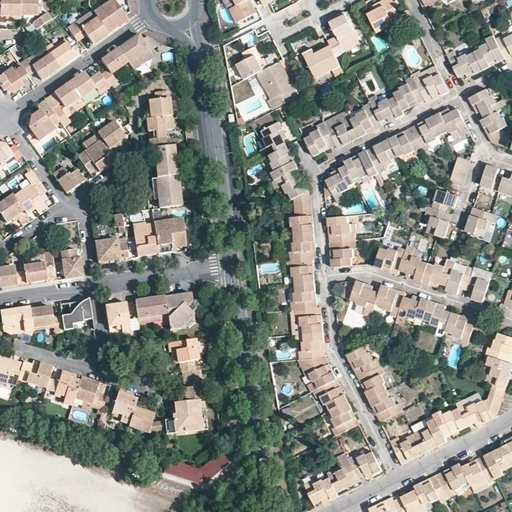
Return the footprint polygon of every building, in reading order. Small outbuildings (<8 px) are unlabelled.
[(0,0),(0,15),(11,16),(11,18),(20,19),(20,14),(20,0),(0,0)] [(37,0),(20,0),(20,14),(37,15),(38,2),(37,0)] [(116,24),(125,18),(123,16),(111,0),(109,0),(92,12),(95,17),(105,32),(116,24)] [(234,0),(237,5),(230,9),(237,23),(257,13),(251,1),(250,0),(234,0)] [(378,34),(394,25),(392,20),(400,16),(395,8),(400,5),(397,0),(384,0),(382,1),(384,5),(377,10),(367,15),(374,26),(370,28),(373,33),(376,31),(378,34)] [(377,10),(384,5),(382,1),(378,4),(374,6),(377,10)] [(414,23),(408,11),(400,16),(405,27),(414,23)] [(40,27),(51,19),(47,12),(43,15),(37,19),(34,21),(39,28),(40,27)] [(359,41),(344,13),(329,21),(335,33),(337,37),(328,41),(331,47),(334,54),(343,49),(359,41)] [(65,27),(76,42),(86,35),(89,39),(92,37),(95,41),(106,33),(105,32),(95,17),(80,27),(75,20),(65,27)] [(40,27),(39,28),(33,32),(35,35),(42,30),(40,27)] [(151,55),(140,40),(136,34),(126,41),(116,48),(117,49),(127,62),(131,69),(151,55)] [(505,59),(507,63),(511,60),(511,35),(504,39),(503,36),(495,40),(505,59)] [(481,50),(475,53),(483,70),(493,65),(505,59),(495,40),(494,36),(487,39),(489,43),(480,48),(481,50)] [(55,49),(66,41),(64,38),(53,46),(55,49)] [(48,54),(58,68),(68,61),(76,55),(66,41),(55,49),(53,46),(51,43),(44,48),(48,54)] [(360,45),(359,41),(343,49),(345,53),(360,45)] [(316,52),(330,46),(328,42),(314,48),(316,52)] [(259,73),(264,71),(259,61),(256,55),(259,54),(255,47),(243,53),(247,60),(237,65),(245,80),(259,73)] [(334,54),(331,47),(319,52),(315,54),(306,59),(316,78),(340,66),(334,54)] [(127,62),(117,49),(107,56),(101,60),(107,70),(99,75),(107,87),(115,81),(110,74),(127,62)] [(455,51),(447,55),(459,78),(466,75),(468,78),(471,76),(483,70),(475,53),(468,57),(467,55),(459,58),(455,51)] [(26,59),(18,64),(26,75),(34,70),(41,80),(46,77),(58,69),(58,68),(48,54),(31,66),(26,59)] [(262,60),(259,61),(264,71),(269,68),(264,59),(262,60)] [(288,76),(281,62),(269,68),(264,71),(259,73),(259,75),(266,88),(272,100),(268,102),(273,110),(299,97),(288,76)] [(174,63),(166,64),(167,73),(174,72),(174,63)] [(26,75),(18,64),(0,76),(0,82),(6,92),(10,93),(22,84),(19,80),(26,75)] [(450,92),(440,74),(434,77),(433,76),(425,80),(420,71),(413,75),(414,77),(425,101),(427,104),(436,99),(450,92)] [(107,87),(99,75),(91,81),(84,72),(79,76),(68,83),(68,84),(79,100),(95,88),(99,93),(107,87)] [(262,90),(266,88),(259,75),(256,77),(262,90)] [(396,97),(403,112),(416,105),(425,101),(414,77),(407,81),(409,84),(400,88),(401,90),(395,94),(396,97)] [(79,100),(68,84),(56,92),(44,101),(57,120),(59,122),(62,128),(71,122),(68,118),(64,110),(79,100)] [(146,100),(149,118),(170,116),(167,90),(152,92),(153,99),(146,100)] [(491,96),(487,90),(470,99),(477,113),(481,112),(483,116),(485,119),(499,112),(508,108),(503,100),(497,103),(493,95),(491,96)] [(388,119),(390,123),(400,117),(405,115),(403,112),(396,97),(389,100),(388,99),(380,103),(376,96),(369,99),(371,103),(381,123),(388,119)] [(84,107),(79,100),(64,110),(68,118),(84,107)] [(57,120),(44,101),(38,105),(37,106),(41,111),(33,117),(30,127),(35,133),(41,142),(55,132),(52,127),(59,122),(57,120)] [(359,117),(352,120),(360,138),(373,131),(383,127),(381,123),(371,103),(364,107),(366,110),(357,115),(359,117)] [(463,136),(470,132),(458,109),(451,112),(449,109),(443,112),(434,117),(443,135),(450,131),(451,133),(459,129),(463,136)] [(507,148),(511,134),(501,130),(508,127),(503,118),(502,118),(499,112),(485,119),(481,121),(488,134),(492,143),(507,148)] [(260,128),(274,123),(271,114),(256,120),(260,128)] [(154,148),(167,146),(166,136),(165,129),(173,128),(171,116),(170,116),(149,118),(146,119),(148,138),(153,138),(154,148)] [(436,138),(443,135),(434,117),(422,123),(412,128),(424,151),(431,147),(429,144),(437,139),(436,138)] [(332,119),(325,123),(336,146),(338,149),(350,143),(360,138),(352,120),(337,128),(332,119)] [(114,120),(96,132),(100,138),(110,151),(116,146),(114,144),(119,140),(125,136),(114,120)] [(261,151),(264,158),(270,155),(287,146),(284,140),(288,138),(285,131),(280,122),(262,132),(265,138),(263,138),(267,148),(261,151)] [(336,146),(325,123),(318,126),(319,129),(311,134),(312,136),(305,139),(314,157),(326,151),(336,146)] [(416,155),(424,151),(412,128),(400,134),(390,140),(399,157),(405,154),(406,155),(414,152),(416,155)] [(58,136),(55,132),(41,142),(34,133),(33,134),(27,137),(34,146),(38,148),(43,147),(58,136)] [(100,138),(96,132),(83,142),(86,148),(100,138)] [(86,148),(76,155),(84,166),(92,160),(98,169),(99,171),(116,159),(110,151),(100,138),(86,148)] [(399,157),(390,140),(377,146),(368,151),(379,174),(386,170),(385,166),(392,163),(391,161),(399,157)] [(0,145),(0,165),(2,169),(14,161),(4,147),(0,145)] [(156,178),(179,175),(175,145),(167,146),(154,148),(153,148),(156,178)] [(292,155),(287,146),(270,155),(273,162),(271,163),(275,172),(272,173),(276,181),(295,171),(299,169),(292,155)] [(379,174),(368,151),(355,157),(345,162),(347,166),(354,180),(361,176),(362,178),(370,174),(371,177),(379,174)] [(472,161),(470,160),(459,157),(457,165),(469,169),(472,161)] [(84,166),(90,175),(98,169),(92,160),(84,166)] [(63,165),(51,173),(65,192),(83,179),(76,169),(70,174),(63,165)] [(466,178),(469,169),(457,165),(454,173),(466,178)] [(481,186),(500,192),(504,178),(501,177),(497,176),(500,169),(488,165),(487,167),(481,186)] [(354,180),(347,166),(334,172),(331,174),(333,177),(326,181),(338,205),(346,201),(342,193),(350,189),(349,187),(356,183),(354,180)] [(46,191),(30,169),(25,173),(31,183),(40,195),(46,191)] [(294,199),(311,191),(304,179),(302,176),(298,178),(295,171),(276,181),(272,182),(276,190),(283,187),(287,194),(289,193),(293,200),(294,199)] [(454,173),(451,180),(464,185),(466,178),(454,173)] [(160,208),(182,205),(179,175),(156,178),(159,199),(160,208)] [(511,196),(511,176),(511,180),(509,179),(504,178),(500,192),(511,196)] [(40,195),(31,183),(12,196),(25,214),(35,207),(38,211),(46,204),(40,195)] [(438,189),(432,208),(446,213),(448,209),(448,206),(455,208),(459,197),(447,192),(438,189)] [(313,214),(311,191),(294,199),(296,217),(291,218),(292,227),(294,227),(295,235),(314,233),(313,214)] [(21,222),(28,218),(25,214),(12,196),(11,194),(0,201),(0,211),(7,221),(12,217),(16,215),(18,218),(21,222)] [(427,233),(437,236),(445,239),(451,223),(453,215),(446,213),(432,208),(428,207),(426,215),(429,216),(426,225),(429,226),(427,233)] [(492,214),(474,207),(470,219),(467,228),(466,232),(483,238),(484,237),(486,231),(489,231),(492,223),(495,224),(498,216),(492,214)] [(115,215),(113,227),(121,228),(123,217),(115,215)] [(347,216),(328,218),(330,232),(331,243),(356,241),(355,233),(351,233),(350,224),(348,224),(347,216)] [(157,252),(157,254),(175,252),(175,248),(174,241),(180,240),(184,234),(182,217),(152,221),(152,224),(157,252)] [(138,254),(157,252),(152,224),(146,225),(133,227),(138,254)] [(316,245),(314,233),(295,235),(295,242),(293,243),(294,252),(291,252),(291,260),(313,258),(317,258),(316,245)] [(174,241),(175,248),(186,246),(184,234),(180,240),(174,241)] [(118,238),(104,240),(103,238),(94,239),(98,263),(107,262),(107,259),(121,257),(127,256),(124,241),(119,242),(118,238)] [(356,241),(331,243),(332,256),(333,267),(352,266),(351,258),(353,258),(353,249),(356,249),(356,241)] [(408,273),(406,277),(422,283),(428,264),(421,262),(422,260),(413,257),(416,249),(408,247),(406,251),(400,271),(405,272),(408,273)] [(381,248),(375,267),(385,270),(398,275),(400,271),(406,251),(399,248),(398,252),(389,249),(388,251),(381,248)] [(61,251),(65,279),(81,277),(78,255),(76,255),(75,249),(61,251)] [(52,279),(54,278),(50,250),(41,252),(43,262),(22,265),(23,270),(25,282),(25,283),(46,280),(46,282),(49,281),(52,281),(52,279)] [(313,258),(291,260),(288,261),(288,269),(291,268),(292,269),(293,277),(295,277),(296,285),(316,283),(315,273),(313,258)] [(428,264),(422,283),(439,288),(440,284),(443,285),(448,287),(453,270),(456,263),(447,260),(445,267),(436,264),(435,267),(428,264)] [(474,269),(456,263),(453,270),(472,276),(474,269)] [(0,267),(0,284),(1,289),(15,287),(18,286),(17,284),(25,282),(23,270),(16,271),(15,265),(0,267)] [(448,287),(447,291),(458,294),(460,288),(463,289),(467,290),(472,276),(453,270),(448,287)] [(472,276),(467,290),(471,292),(474,293),(472,299),(482,302),(484,303),(490,282),(472,276)] [(376,305),(380,293),(372,290),(373,287),(372,286),(368,285),(358,281),(351,300),(358,302),(357,304),(366,307),(363,315),(371,318),(376,305)] [(317,295),(316,283),(296,285),(296,293),(294,293),(295,302),(291,302),(292,311),(296,310),(318,308),(317,295)] [(398,318),(405,297),(406,293),(394,289),(382,285),(380,293),(376,305),(383,307),(383,309),(392,312),(391,315),(397,318),(398,318)] [(511,290),(511,291),(509,290),(503,305),(511,307),(511,290)] [(190,293),(176,295),(186,307),(191,303),(190,293)] [(176,295),(164,298),(167,321),(169,330),(183,327),(187,323),(187,320),(188,319),(190,319),(191,318),(194,314),(192,309),(190,311),(186,307),(176,295)] [(424,320),(430,301),(417,297),(414,295),(412,299),(405,297),(398,318),(397,321),(405,324),(407,317),(416,320),(417,318),(424,320)] [(167,321),(164,298),(153,299),(153,303),(150,303),(150,300),(141,301),(143,312),(135,313),(136,318),(137,325),(167,321)] [(91,318),(89,309),(88,299),(80,305),(80,303),(68,305),(69,314),(60,315),(62,329),(71,328),(70,324),(83,322),(83,320),(91,318)] [(141,301),(135,302),(136,304),(134,305),(135,313),(143,312),(141,301)] [(446,331),(452,313),(445,310),(446,307),(441,305),(430,301),(424,320),(430,322),(430,325),(438,327),(436,335),(444,338),(446,331)] [(129,319),(126,303),(104,307),(108,328),(117,327),(121,326),(122,329),(122,332),(130,331),(129,319)] [(322,320),(321,307),(318,308),(296,310),(297,318),(300,318),(301,327),(304,326),(304,334),(323,332),(322,320)] [(29,311),(29,308),(14,311),(14,315),(10,316),(9,311),(0,313),(3,330),(12,334),(23,332),(31,336),(32,331),(32,328),(29,311)] [(62,329),(60,315),(52,317),(51,308),(29,311),(32,328),(53,325),(54,328),(54,333),(63,332),(62,329)] [(474,326),(476,321),(462,316),(452,313),(446,331),(453,334),(452,336),(461,339),(460,343),(468,345),(474,326)] [(188,328),(195,322),(194,314),(191,318),(190,319),(188,319),(187,320),(187,323),(183,327),(188,328)] [(137,325),(136,318),(129,319),(130,331),(138,329),(137,325)] [(325,346),(323,332),(304,334),(305,342),(303,343),(304,351),(300,352),(301,360),(326,358),(325,346)] [(511,359),(511,338),(499,334),(497,341),(495,340),(492,348),(489,347),(486,356),(489,357),(511,364),(511,359)] [(171,343),(168,344),(169,351),(170,351),(176,351),(178,362),(179,362),(180,373),(194,372),(193,360),(199,359),(196,339),(171,343)] [(365,347),(347,355),(353,367),(358,378),(381,366),(377,359),(374,361),(370,352),(368,353),(365,347)] [(13,360),(0,354),(0,358),(13,363),(13,360)] [(493,384),(507,389),(510,377),(511,371),(511,364),(489,357),(487,365),(491,367),(486,382),(493,384)] [(0,382),(6,384),(7,382),(16,385),(22,365),(13,363),(0,358),(0,382)] [(331,368),(326,358),(301,360),(299,360),(306,376),(310,374),(314,383),(316,382),(319,389),(337,380),(331,368)] [(22,365),(16,385),(25,388),(32,366),(23,362),(22,365)] [(41,364),(34,362),(32,366),(25,388),(44,394),(45,391),(49,381),(53,368),(44,365),(43,368),(40,367),(41,364)] [(364,389),(369,400),(387,391),(384,384),(386,383),(382,375),(385,373),(381,366),(358,378),(364,389)] [(198,401),(203,401),(200,371),(194,372),(180,373),(179,373),(183,403),(198,401)] [(391,372),(384,375),(389,388),(396,385),(391,372)] [(71,404),(73,402),(75,398),(80,382),(75,380),(75,378),(61,373),(57,383),(54,394),(53,397),(64,400),(65,402),(66,403),(71,404)] [(314,392),(319,389),(316,382),(314,383),(310,374),(306,376),(303,378),(310,394),(314,392)] [(91,406),(102,409),(106,397),(95,393),(98,385),(80,379),(80,382),(75,398),(83,401),(92,404),(91,406)] [(344,393),(337,380),(319,389),(314,392),(318,399),(321,397),(325,405),(327,405),(330,411),(348,402),(344,393)] [(49,381),(45,391),(54,394),(57,383),(49,381)] [(485,424),(497,417),(507,389),(493,384),(488,399),(477,405),(476,403),(468,408),(464,400),(456,405),(460,411),(467,427),(475,424),(477,428),(485,424)] [(125,391),(120,389),(119,391),(125,393),(125,395),(132,397),(131,399),(137,401),(139,395),(125,391)] [(125,393),(119,391),(112,415),(121,418),(122,421),(125,422),(126,422),(131,420),(135,406),(137,401),(131,399),(132,397),(125,395),(125,393)] [(374,410),(378,417),(381,423),(403,411),(400,404),(397,405),(393,397),(391,398),(387,391),(369,400),(374,410)] [(92,404),(83,401),(81,408),(90,411),(91,406),(92,404)] [(172,416),(172,420),(174,431),(182,430),(183,434),(202,431),(201,420),(202,420),(201,411),(199,411),(198,401),(183,403),(174,404),(175,412),(175,415),(172,416)] [(333,429),(337,437),(360,426),(354,414),(348,402),(330,411),(334,419),(332,420),(335,426),(336,428),(333,429)] [(131,420),(129,426),(149,433),(157,432),(156,421),(152,422),(154,415),(145,413),(146,410),(135,406),(131,420)] [(456,433),(467,427),(460,411),(453,415),(451,411),(443,415),(441,412),(434,416),(436,419),(445,438),(456,433)] [(411,427),(415,434),(430,427),(428,423),(436,419),(434,416),(411,427)] [(415,434),(425,454),(432,450),(447,442),(445,438),(436,419),(428,423),(430,427),(415,434)] [(156,421),(157,432),(165,431),(164,421),(164,420),(156,421)] [(165,431),(166,436),(174,435),(174,431),(172,420),(164,421),(165,431)] [(399,438),(390,442),(402,465),(410,462),(425,454),(415,434),(401,441),(399,438)] [(494,451),(484,456),(496,480),(504,476),(502,472),(511,467),(511,455),(507,445),(494,451)] [(229,461),(221,451),(200,469),(168,458),(164,472),(202,485),(229,461)] [(383,471),(373,453),(367,456),(366,455),(357,459),(356,455),(348,459),(359,482),(369,478),(383,471)] [(472,462),(462,467),(469,483),(472,487),(478,484),(479,485),(487,480),(489,483),(496,480),(484,456),(472,462)] [(328,474),(330,479),(337,494),(347,489),(359,482),(348,459),(340,463),(342,467),(328,474)] [(462,467),(460,464),(437,476),(449,498),(457,495),(455,491),(464,487),(463,486),(469,483),(462,467)] [(424,482),(414,487),(416,490),(424,506),(431,502),(431,504),(439,499),(441,502),(449,498),(437,476),(424,482)] [(323,482),(322,480),(314,485),(312,481),(304,485),(309,494),(316,508),(323,505),(339,497),(337,494),(330,479),(323,482)] [(478,484),(472,487),(474,491),(488,484),(489,483),(487,480),(479,485),(478,484)] [(402,497),(394,501),(399,511),(422,511),(426,510),(424,506),(416,490),(402,497)] [(399,511),(394,501),(393,498),(379,505),(370,510),(370,511),(399,511)]
